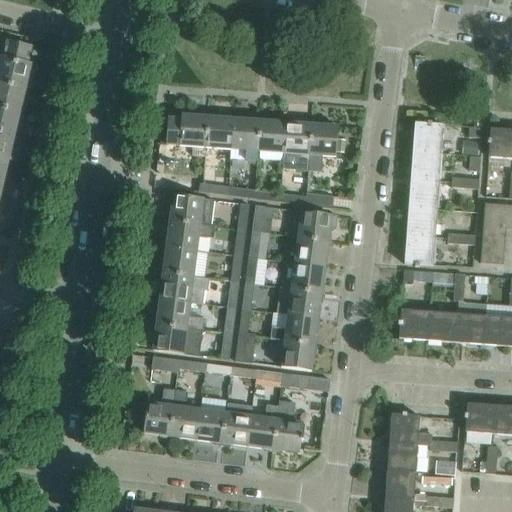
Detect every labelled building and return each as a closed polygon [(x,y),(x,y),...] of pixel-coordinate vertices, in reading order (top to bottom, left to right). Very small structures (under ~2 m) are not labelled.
[(34,83),(38,67),(28,65),(32,47),(8,42),(4,59),(1,59),(0,60),(0,82),(26,89),(28,82),(34,83)] [(0,107),(21,113),(26,89),(0,82),(0,107)] [(0,132),(15,136),(21,113),(0,107),(0,132)] [(258,152),(260,122),(248,121),(248,116),(237,115),(235,120),(234,120),(232,150),(231,162),(257,164),(258,152)] [(206,149),(208,118),(182,116),(181,121),(170,120),(167,126),(167,138),(168,144),(180,145),(179,147),(206,149)] [(232,150),(234,120),(208,118),(206,149),(232,150)] [(284,154),(286,124),(260,122),(258,152),(284,154)] [(442,146),(444,126),(432,126),(432,124),(428,123),(427,125),(415,124),(413,153),(441,155),(442,146)] [(309,172),(312,126),(286,124),(284,154),(283,170),(309,172)] [(336,158),(338,128),(312,126),(309,172),(322,173),(323,157),(336,158)] [(483,131),(470,129),(469,139),(483,140),(483,131)] [(511,160),(511,131),(491,130),(490,141),(488,141),(487,145),(490,145),(489,159),(511,160)] [(13,145),(15,136),(0,132),(0,157),(10,160),(16,161),(19,146),(13,145)] [(465,143),(464,156),(481,157),(482,144),(465,143)] [(439,183),(441,155),(413,153),(411,181),(439,183)] [(0,181),(4,183),(10,160),(0,157),(0,181)] [(157,172),(154,188),(176,191),(202,194),(204,178),(157,172)] [(465,190),(466,180),(453,179),(452,189),(465,190)] [(480,181),(466,180),(465,190),(479,191),(480,181)] [(229,197),(230,187),(230,184),(204,181),(204,194),(229,197)] [(437,211),(439,183),(411,181),(409,209),(437,211)] [(255,201),(256,188),(230,184),(230,187),(229,197),(255,201)] [(281,204),(282,191),(256,188),(255,201),(281,204)] [(306,207),(307,194),(282,191),(281,204),(306,207)] [(332,211),(334,198),(307,194),(306,207),(332,211)] [(211,228),(215,202),(174,196),(170,223),(211,228)] [(246,232),(250,206),(241,205),(238,231),(246,232)] [(511,230),(511,206),(485,205),(483,229),(507,230),(511,230)] [(275,209),(264,208),(256,207),(253,233),(268,235),(272,235),(275,209)] [(435,239),(437,211),(409,209),(407,237),(435,239)] [(336,231),(338,217),(302,213),(298,239),(329,243),(330,233),(332,234),(336,231)] [(214,240),(215,228),(211,228),(170,223),(169,234),(165,235),(163,245),(167,248),(197,252),(199,238),(214,240)] [(506,242),(507,230),(483,229),(482,241),(506,242)] [(243,258),(246,232),(238,231),(235,257),(243,258)] [(265,261),(268,235),(253,233),(249,259),(258,260),(265,261)] [(461,246),(462,237),(448,236),(448,245),(461,246)] [(433,267),(435,239),(407,237),(405,265),(415,266),(415,268),(419,268),(420,266),(433,267)] [(475,238),(462,237),(461,246),(475,247),(475,238)] [(325,269),(329,243),(298,239),(295,265),(325,269)] [(505,254),(506,242),(482,241),(481,253),(505,254)] [(194,278),(197,252),(167,248),(163,274),(194,278)] [(504,266),(505,254),(481,253),(481,265),(504,266)] [(240,284),(243,258),(235,257),(231,283),(240,284)] [(255,286),(258,260),(249,259),(246,285),(255,286)] [(322,295),(325,269),(295,265),(286,264),(282,289),(322,295)] [(415,272),(404,272),(403,286),(413,287),(415,272)] [(210,280),(194,278),(163,274),(160,300),(191,304),(203,305),(205,292),(208,292),(210,280)] [(455,275),(454,290),(464,290),(465,276),(455,275)] [(237,310),(240,284),(231,283),(228,309),(237,310)] [(252,312),(255,286),(246,285),(243,310),(252,312)] [(319,321),(322,295),(282,289),(279,315),(288,317),(319,321)] [(463,304),(464,290),(454,290),(453,304),(463,304)] [(189,319),(191,304),(160,300),(157,326),(205,332),(206,321),(189,319)] [(234,335),(237,310),(228,309),(225,334),(234,335)] [(249,337),(252,312),(243,310),(239,336),(249,337)] [(428,342),(430,314),(401,311),(400,323),(398,322),(398,327),(400,327),(399,340),(428,342)] [(456,344),(458,316),(430,314),(428,342),(456,344)] [(484,346),(486,318),(458,316),(456,344),(484,346)] [(315,346),(319,321),(288,317),(287,330),(271,328),(269,340),(285,342),(315,346)] [(511,348),(511,340),(511,319),(486,318),(484,346),(511,348)] [(201,358),(205,332),(157,326),(153,352),(201,358)] [(230,362),(234,335),(225,334),(222,361),(230,362)] [(252,365),(256,338),(249,337),(239,336),(236,362),(252,365)] [(312,373),(314,353),(315,346),(285,342),(281,369),(312,373)] [(179,371),(180,362),(153,358),(151,371),(178,375),(179,371)] [(205,374),(206,365),(180,362),(179,371),(205,374)] [(230,378),(232,368),(206,365),(205,374),(230,378)] [(256,381),(257,372),(232,368),(230,378),(256,381)] [(281,388),(283,375),(257,372),(256,381),(256,385),(281,388)] [(309,392),(311,378),(283,375),(281,388),(309,392)] [(171,438),(174,408),(176,392),(164,390),(162,406),(148,404),(144,434),(171,438)] [(197,441),(201,411),(187,409),(189,393),(176,392),(174,408),(171,438),(197,441)] [(302,438),(304,424),(293,423),(295,404),(280,402),(279,408),(274,451),(300,455),(301,442),(304,442),(304,438),(302,438)] [(227,404),(226,414),(222,445),(248,448),(252,418),(253,408),(227,404)] [(494,436),(496,407),(467,405),(467,415),(465,415),(464,420),(466,420),(465,433),(494,436)] [(274,451),(279,408),(267,406),(265,419),(252,418),(248,448),(274,451)] [(511,436),(511,408),(496,407),(494,436),(511,436)] [(222,445),(226,414),(201,411),(197,441),(222,445)] [(419,437),(420,417),(406,416),(407,414),(402,414),(402,416),(392,415),(390,444),(418,447),(430,448),(430,452),(444,453),(445,442),(431,441),(431,438),(419,437)] [(457,454),(458,443),(445,442),(444,453),(457,454)] [(416,474),(418,447),(390,444),(387,472),(416,474)] [(497,449),(487,449),(486,462),(496,463),(497,449)] [(496,476),(496,463),(486,462),(485,475),(496,476)] [(414,502),(416,474),(387,472),(385,500),(414,502)] [(452,477),(422,474),(422,485),(451,487),(452,477)] [(415,494),(414,502),(418,502),(426,503),(427,495),(415,494)] [(440,509),(440,499),(427,498),(426,508),(440,509)] [(454,500),(440,499),(440,509),(453,510),(454,500)] [(413,511),(414,502),(385,500),(384,511),(413,511)]
